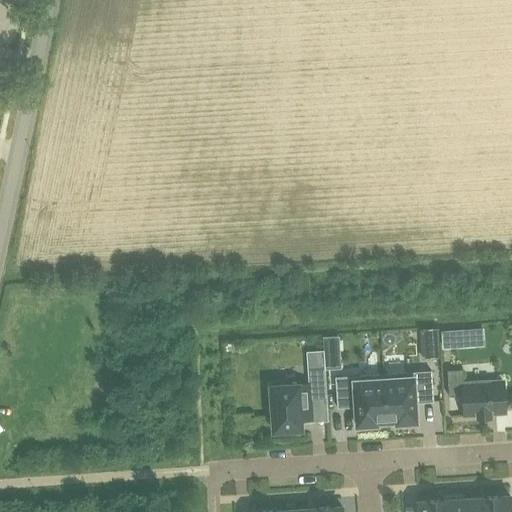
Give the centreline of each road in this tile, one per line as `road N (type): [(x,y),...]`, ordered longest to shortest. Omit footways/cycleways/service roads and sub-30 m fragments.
road 1 (residential): [(219,475),(511,451)]
road 2 (residential): [(0,230),(49,0)]
